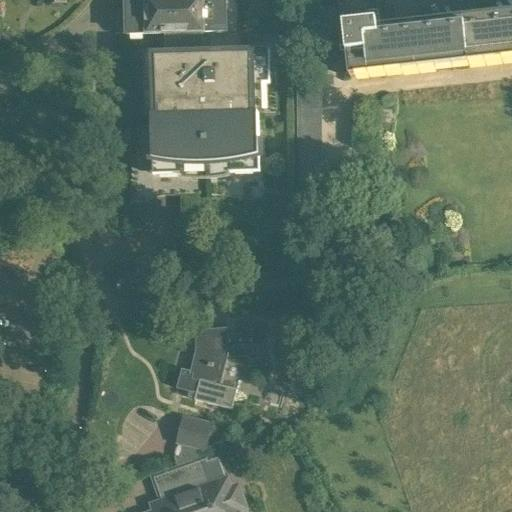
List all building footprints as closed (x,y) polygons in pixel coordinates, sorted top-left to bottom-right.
[(165,53),(143,54),(144,88),(155,88),(156,116),(151,117),(153,176),(169,176),(259,173),(258,113),(253,114),(252,85),(270,84),(269,50),(215,51),(215,57),(203,57),(202,33),(226,32),(225,0),(131,0),(127,0),(126,0),(124,0),(126,35),(164,34),(165,53)] [(357,79),(357,78),(511,60),(511,16),(379,31),(378,24),(376,25),(374,10),(378,10),(375,0),(337,0),(341,17),(343,16),(345,28),(351,79),(357,79)] [(296,85),(297,214),(321,213),(320,85),(296,85)] [(180,375),(176,389),(196,394),(194,401),(232,410),(237,390),(217,385),(224,357),(250,356),(251,360),(249,361),(250,369),(266,369),(265,339),(267,323),(241,319),(241,320),(243,320),(241,335),(224,336),(224,332),(198,335),(199,351),(192,379),(180,375)] [(177,444),(173,457),(176,465),(200,456),(197,448),(199,449),(206,447),(211,425),(183,418),(177,444)] [(156,504),(158,511),(156,511),(238,511),(240,511),(243,504),(239,492),(233,489),(231,489),(219,457),(160,477),(168,500),(156,504)]
